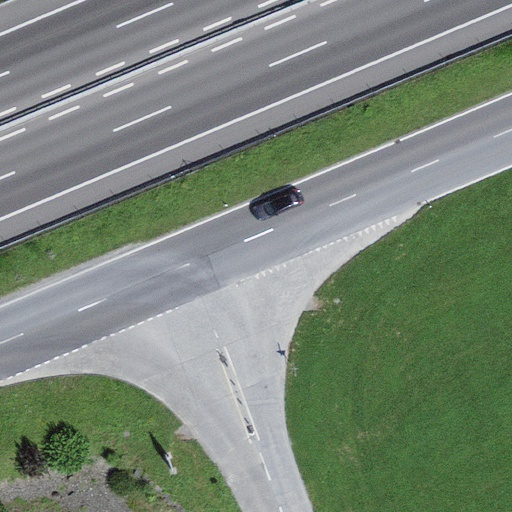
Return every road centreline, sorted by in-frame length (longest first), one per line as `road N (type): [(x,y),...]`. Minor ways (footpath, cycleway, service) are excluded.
road 1 (secondary): [(511,128),(0,341)]
road 2 (motorway): [(0,178),(428,0)]
road 3 (motorway): [(172,0),(0,72)]
